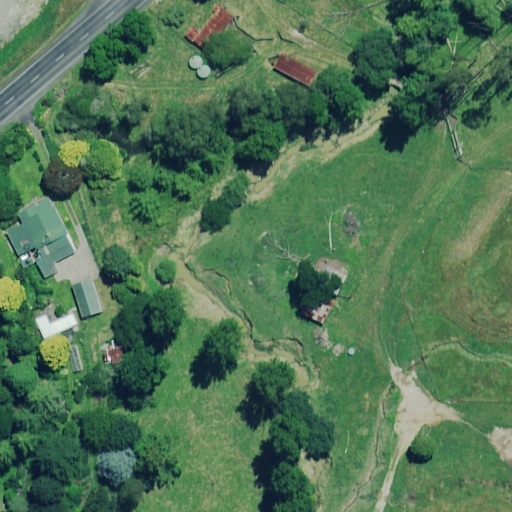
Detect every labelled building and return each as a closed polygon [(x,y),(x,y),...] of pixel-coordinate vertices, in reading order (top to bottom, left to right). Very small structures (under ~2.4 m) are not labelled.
[(213,48),(242,9),(228,0),(224,0),(198,37),(213,48)] [(322,64),(290,45),(280,62),(311,81),(322,64)] [(75,224),(59,195),(27,212),(28,214),(43,241),(75,224)] [(28,214),(11,223),(26,251),(43,241),(28,214)] [(54,246),(40,254),(49,270),(63,263),(54,246)] [(353,267),(342,262),(333,285),(343,290),(353,267)] [(107,305),(97,270),(78,276),(89,311),(107,305)] [(338,296),(326,291),(316,316),(327,321),(338,296)] [(79,305),(52,315),(61,339),(88,329),(79,305)] [(111,336),(111,361),(114,361),(114,368),(127,368),(127,336),(111,336)] [(83,371),(75,345),(65,349),(73,374),(83,371)]
